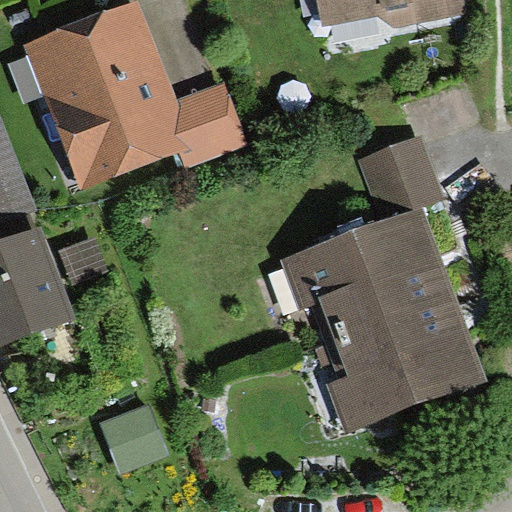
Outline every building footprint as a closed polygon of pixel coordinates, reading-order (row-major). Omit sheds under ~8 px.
[(318,0),(325,32),(378,21),(394,32),(468,17),(464,0),(318,0)] [(135,2),(24,46),(81,193),(179,155),(185,169),(245,145),(221,85),(176,103),(168,83),(135,2)] [(0,228),(41,211),(0,111),(0,228)] [(310,305),(326,343),(458,294),(444,259),(424,207),(448,198),(424,134),(356,160),(380,226),(281,263),(300,310),(310,305)] [(0,348),(77,317),(39,226),(0,242),(0,348)] [(95,240),(63,253),(76,286),(108,273),(95,240)] [(458,294),(326,343),(339,377),(323,383),(344,439),(492,384),(470,327),(458,294)] [(150,411),(103,428),(121,477),(168,460),(150,411)]
